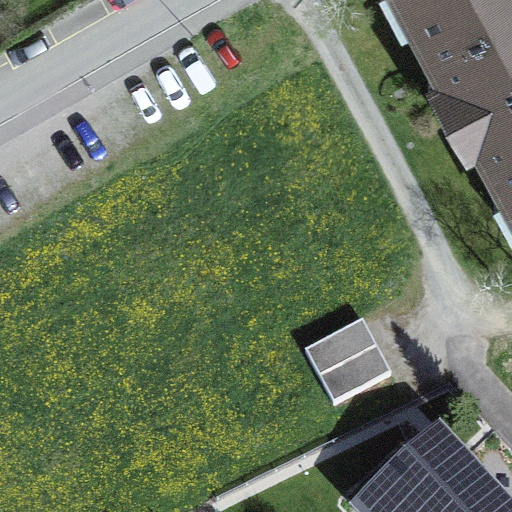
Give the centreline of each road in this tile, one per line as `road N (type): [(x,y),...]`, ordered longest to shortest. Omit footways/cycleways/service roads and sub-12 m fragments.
road 1 (track): [(304,0),(459,300),(464,363),(511,415)]
road 2 (residential): [(0,100),(178,0)]
